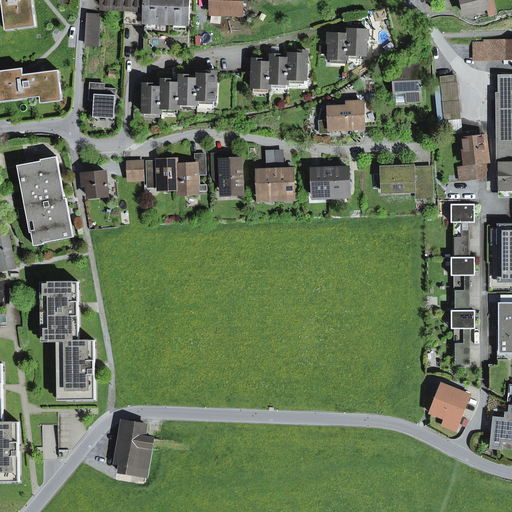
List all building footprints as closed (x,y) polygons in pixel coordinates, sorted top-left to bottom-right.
[(33,0),(2,0),(4,14),(11,13),(13,29),(37,26),(33,0)] [(104,0),(105,9),(125,9),(125,0),(104,0)] [(125,0),(125,9),(130,10),(130,25),(145,25),(145,0),(125,0)] [(145,0),(145,25),(144,53),(174,55),(188,48),(190,0),(145,0)] [(212,0),(212,10),(242,11),(242,0),(212,0)] [(461,0),(465,14),(488,8),(490,15),(497,14),(493,0),(461,0)] [(6,30),(13,29),(11,13),(4,14),(6,30)] [(87,26),(99,26),(99,16),(88,16),(87,26)] [(86,44),(98,44),(99,26),(87,26),(86,44)] [(348,31),(348,34),(349,34),(348,55),(366,56),(367,40),(368,40),(369,30),(358,29),(349,29),(348,29),(348,31)] [(348,55),(349,34),(348,34),(340,34),(329,33),(328,43),(330,43),(329,59),(348,60),(348,55)] [(485,42),(473,42),(474,59),(506,58),(506,41),(485,41),(485,42)] [(289,80),(288,85),(288,87),(299,88),(299,80),(306,80),(308,51),(299,51),(297,52),(297,54),(289,53),(289,55),(289,58),(288,80),(289,80)] [(271,84),(288,85),(289,80),(288,80),(289,58),(281,58),(281,57),(280,55),(271,55),(271,59),(271,62),(270,84),(271,84)] [(270,89),(271,84),(270,84),(271,62),(263,62),(263,61),(262,59),(253,59),(252,88),(270,89)] [(398,75),(394,75),(395,106),(391,106),(392,122),(399,122),(404,121),(405,121),(405,116),(422,115),(420,76),(420,65),(398,66),(398,75)] [(62,94),(59,70),(30,74),(24,75),(23,68),(0,71),(0,95),(11,94),(12,101),(41,97),(62,94)] [(198,100),(216,101),(217,72),(208,71),(208,74),(199,74),(198,76),(198,79),(199,79),(198,100)] [(511,74),(498,75),(498,102),(493,102),(493,105),(493,110),(499,110),(499,119),(499,172),(497,172),(497,176),(497,181),(498,181),(504,181),(505,190),(511,190),(511,74)] [(180,104),(180,105),(198,105),(198,100),(199,79),(198,79),(189,78),(189,75),(181,75),(180,80),(180,83),(181,83),(180,104)] [(440,77),(441,84),(456,83),(455,75),(440,77)] [(162,109),(180,110),(180,105),(180,104),(181,83),(180,83),(171,83),(171,80),(163,79),(162,84),(162,87),(163,87),(162,109)] [(89,100),(95,101),(95,94),(105,95),(105,88),(106,84),(90,83),(89,100)] [(153,87),(153,84),(144,83),(143,113),(162,114),(162,109),(163,87),(162,87),(153,87)] [(457,94),(456,83),(441,84),(442,95),(457,94)] [(115,119),(117,89),(105,88),(105,95),(95,94),(95,101),(94,117),(115,119)] [(42,103),(63,101),(62,94),(41,97),(42,103)] [(442,95),(443,103),(458,101),(457,94),(442,95)] [(444,114),(459,112),(458,101),(443,103),(444,114)] [(365,127),(364,123),(377,122),(377,106),(364,107),(364,103),(348,103),(348,107),(329,108),(329,121),(329,125),(344,125),(344,129),(365,128),(365,127)] [(384,106),(384,122),(392,122),(391,106),(384,106)] [(444,114),(445,121),(460,120),(459,112),(444,114)] [(446,132),(461,130),(460,120),(445,121),(446,132)] [(330,129),(344,129),(344,125),(329,125),(329,121),(319,121),(320,133),(330,133),(330,129)] [(489,160),(487,144),(484,144),(483,137),(463,139),(467,167),(468,179),(477,178),(475,162),(486,161),(489,160)] [(197,164),(197,175),(206,175),(205,154),(196,154),(197,164)] [(243,191),(241,159),(232,159),(227,159),(227,154),(212,154),(213,174),(222,174),(222,185),(223,192),(243,191)] [(33,206),(38,231),(33,232),(33,233),(35,246),(45,244),(45,243),(74,237),(67,199),(66,199),(58,157),(42,160),(42,161),(26,164),(30,183),(22,185),(26,207),(33,206)] [(160,188),(178,187),(179,187),(178,165),(178,160),(159,160),(159,161),(160,182),(160,188)] [(148,183),(160,182),(159,161),(148,161),(148,166),(148,183)] [(477,178),(488,177),(486,161),(475,162),(477,178)] [(131,178),(145,177),(144,162),(130,163),(131,178)] [(257,171),(258,197),(277,196),(275,163),(268,163),(268,170),(257,171)] [(294,169),(283,170),(283,163),(275,163),(277,196),(295,195),(294,169)] [(338,169),(338,163),(330,164),(332,194),(351,193),(350,168),(338,169)] [(22,185),(30,183),(26,164),(19,166),(22,185)] [(197,164),(178,165),(179,187),(178,187),(179,193),(198,192),(198,191),(197,186),(197,175),(197,164)] [(312,170),(313,194),(332,194),(330,164),(323,164),(323,169),(312,170)] [(405,193),(405,188),(415,187),(415,168),(414,166),(381,167),(382,189),(393,188),(393,193),(405,193)] [(460,180),(468,179),(467,167),(459,168),(460,180)] [(423,168),(415,168),(415,187),(421,187),(424,187),(423,168)] [(426,198),(433,198),(432,168),(423,168),(424,187),(421,187),(426,198)] [(109,184),(107,185),(106,172),(87,174),(87,175),(88,185),(89,197),(108,195),(107,186),(109,186),(109,184)] [(218,183),(222,185),(222,174),(213,174),(215,181),(218,183)] [(511,190),(505,190),(504,181),(498,181),(499,198),(511,197),(511,190)] [(416,199),(426,198),(421,187),(415,187),(405,188),(405,193),(415,192),(416,199)] [(454,223),(454,258),(478,258),(477,205),(451,205),(451,223),(454,223)] [(33,232),(38,231),(33,206),(26,207),(31,233),(33,233),(33,232)] [(511,230),(497,230),(498,280),(511,280),(511,230)] [(0,243),(10,241),(9,234),(0,236),(0,243)] [(0,267),(1,271),(16,268),(10,241),(0,243),(0,267)] [(454,276),(454,311),(478,311),(478,258),(454,258),(452,258),(452,276),(454,276)] [(51,331),(47,331),(46,293),(51,293),(51,282),(41,282),(42,342),(51,342),(51,331)] [(67,341),(80,341),(79,307),(79,282),(51,282),(51,293),(46,293),(47,331),(51,331),(51,342),(58,342),(67,342),(67,341)] [(10,308),(23,308),(23,288),(10,289),(10,308)] [(497,364),(489,365),(489,389),(504,397),(506,380),(508,380),(508,353),(511,353),(511,303),(499,303),(499,352),(497,352),(497,364)] [(454,329),(454,365),(478,365),(478,311),(454,311),(452,311),(452,329),(454,329)] [(68,401),(96,400),(96,367),(95,340),(80,341),(67,341),(67,342),(67,351),(62,351),(63,391),(68,390),(68,401)] [(68,390),(63,391),(62,351),(67,351),(67,342),(58,342),(59,401),(68,401),(68,390)] [(458,424),(470,395),(442,385),(431,413),(446,419),(457,424),(458,424)] [(505,419),(494,418),(492,440),(494,440),(493,448),(511,450),(511,412),(511,413),(509,413),(506,413),(505,419)] [(444,425),(455,430),(457,424),(446,419),(444,425)] [(4,423),(0,422),(0,482),(20,482),(20,448),(19,422),(4,423)] [(147,476),(154,439),(145,437),(147,426),(125,422),(119,463),(122,463),(121,472),(147,476)]
